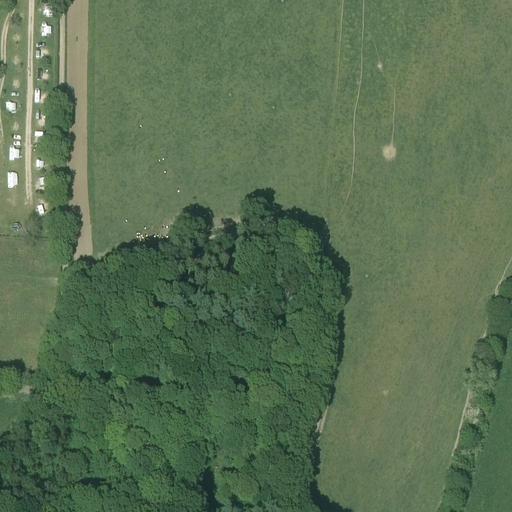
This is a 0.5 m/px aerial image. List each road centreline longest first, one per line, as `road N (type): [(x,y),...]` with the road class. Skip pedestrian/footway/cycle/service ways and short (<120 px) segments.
road 1 (track): [(65,280),(249,227),(281,226),(313,241),(323,263),(325,370),(297,491),(303,511)]
road 2 (track): [(62,0),(65,280)]
road 3 (track): [(65,280),(45,382),(0,460)]
